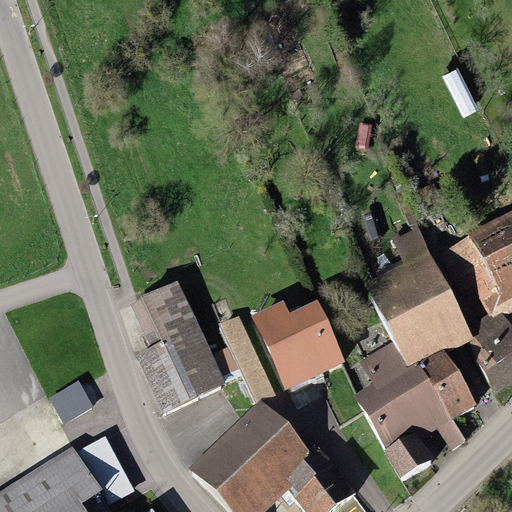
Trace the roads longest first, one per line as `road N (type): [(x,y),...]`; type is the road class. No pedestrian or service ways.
road 1 (residential): [(0,8),(163,461),(208,511)]
road 2 (secondary): [(418,511),(511,419)]
